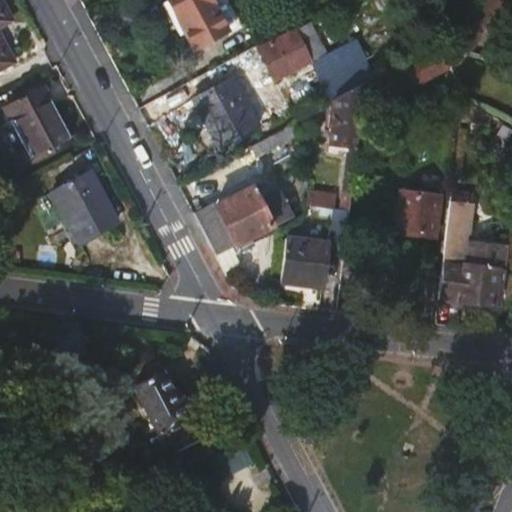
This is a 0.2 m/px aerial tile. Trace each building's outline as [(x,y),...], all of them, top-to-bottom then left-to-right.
[(165,0),(190,47),(208,37),(195,11),(209,4),(206,0),(165,0)] [(488,0),(458,42),(469,50),(504,0),(488,0)] [(0,1),(0,66),(11,61),(0,39),(0,25),(9,20),(0,1)] [(222,29),(209,4),(195,11),(208,37),(222,29)] [(248,53),(264,83),(321,53),(307,24),(248,53)] [(436,56),(403,74),(414,93),(446,74),(436,56)] [(212,147),(251,126),(237,97),(226,79),(188,100),(212,147)] [(41,88),(36,91),(54,126),(59,123),(41,88)] [(69,143),(59,123),(54,126),(36,91),(1,109),(30,163),(69,143)] [(327,144),(353,147),(357,114),(331,111),(327,144)] [(84,241),(103,230),(115,222),(89,173),(56,191),(84,241)] [(211,203),(191,212),(204,237),(213,254),(231,245),(236,252),(257,241),(252,234),(289,213),(279,193),(257,204),(247,186),(213,204),(211,203)] [(439,194),(399,189),(394,230),(434,236),(439,194)] [(437,299),(458,301),(491,306),(496,268),(499,268),(502,245),(466,240),(470,202),(450,199),(437,299)] [(283,276),(325,281),(330,240),(287,234),(283,276)] [(324,288),(325,281),(283,276),(282,283),(324,288)] [(456,310),(458,301),(437,299),(436,307),(456,310)] [(157,435),(149,439),(160,461),(200,439),(190,420),(192,418),(182,398),(177,401),(161,371),(133,387),(157,435)] [(65,511),(49,481),(26,492),(26,511),(65,511)] [(135,511),(129,499),(104,511),(135,511)]
